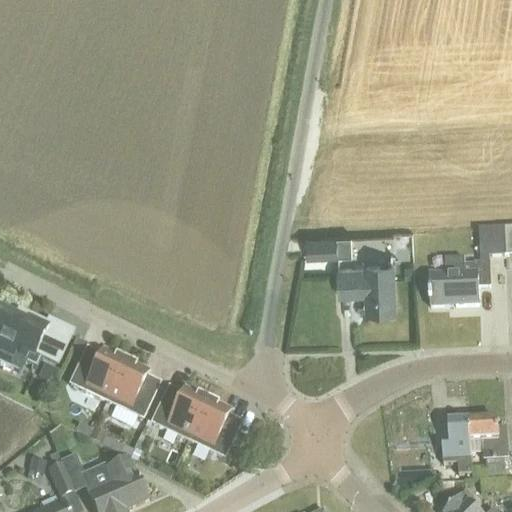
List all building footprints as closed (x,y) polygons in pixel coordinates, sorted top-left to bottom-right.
[(506,257),(505,230),(479,231),(480,258),(506,257)] [(353,256),(352,236),(308,238),(308,258),(353,256)] [(479,290),(491,289),(490,264),(476,265),(476,275),(465,275),(464,261),(444,262),(445,276),(431,277),(432,309),(480,307),(479,290)] [(370,311),(395,310),(394,265),(368,266),(368,268),(340,269),(341,297),(369,296),(370,311)] [(404,267),(404,279),(414,279),(413,266),(404,267)] [(0,363),(19,373),(18,375),(19,376),(20,373),(24,366),(35,371),(36,371),(42,359),(57,366),(70,338),(29,319),(29,320),(28,324),(0,311),(0,363)] [(76,340),(71,350),(81,355),(86,345),(76,340)] [(71,385),(70,388),(106,405),(116,385),(126,365),(103,354),(101,358),(87,352),(71,385)] [(116,385),(106,405),(143,422),(160,386),(157,385),(147,380),(149,376),(126,365),(116,385)] [(59,374),(44,367),(38,380),(48,384),(51,378),(56,381),(59,374)] [(169,390),(151,426),(188,444),(207,404),(184,393),(182,397),(169,390)] [(85,424),(91,401),(79,398),(73,421),(85,424)] [(207,404),(188,444),(224,461),(242,425),(230,420),(228,419),(230,414),(207,404)] [(106,410),(102,421),(124,429),(128,419),(106,410)] [(511,461),(509,428),(499,429),(499,423),(498,423),(470,424),(471,444),(472,444),(485,444),(486,462),(488,462),(489,470),(473,471),(473,478),(473,484),(481,484),(506,483),(506,480),(507,480),(506,461),(511,461)] [(473,471),(471,444),(470,424),(469,424),(449,425),(449,439),(450,449),(446,449),(443,449),(443,458),(444,468),(451,467),(458,467),(459,471),(459,478),(473,478),(473,471)] [(80,425),(76,432),(89,439),(93,431),(80,425)] [(90,441),(100,446),(104,437),(94,432),(90,441)] [(104,437),(100,446),(130,460),(135,451),(104,437)] [(254,444),(250,454),(261,459),(265,449),(254,444)] [(135,451),(130,460),(137,464),(141,454),(135,451)] [(75,494),(63,467),(61,463),(57,454),(50,457),(56,471),(50,473),(62,500),(75,494)] [(75,457),(61,463),(63,467),(75,494),(86,489),(95,511),(128,511),(149,503),(137,476),(135,477),(129,461),(105,471),(103,467),(83,475),(75,457)] [(47,464),(31,460),(28,473),(43,477),(47,464)] [(506,483),(481,484),(482,497),(507,496),(506,483)] [(477,511),(472,506),(475,503),(467,494),(448,511),(449,511),(477,511)] [(66,511),(63,503),(43,511),(66,511)]
